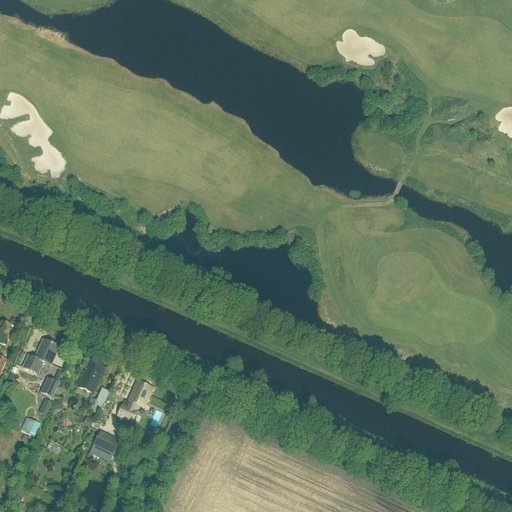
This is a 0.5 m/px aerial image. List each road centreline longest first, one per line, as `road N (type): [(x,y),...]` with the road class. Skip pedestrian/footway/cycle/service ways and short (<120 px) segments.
road 1 (tertiary): [(507,511),(205,376)]
road 2 (tertiary): [(205,376),(0,284)]
road 3 (unclassified): [(146,511),(205,376)]
